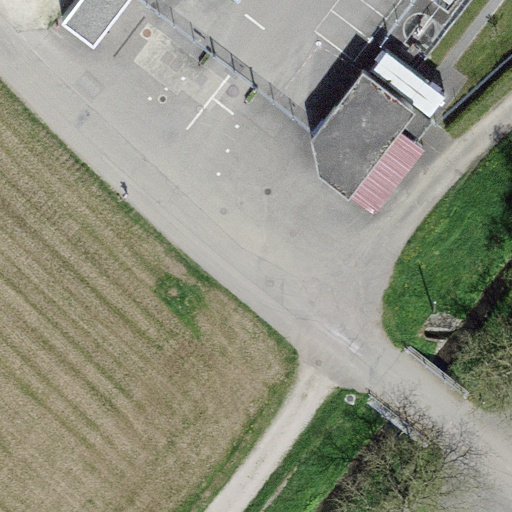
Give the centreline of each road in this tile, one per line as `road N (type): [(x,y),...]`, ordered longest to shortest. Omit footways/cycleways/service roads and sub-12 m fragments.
road 1 (residential): [(0,27),(306,300),(341,341),(488,433)]
road 2 (track): [(306,300),(511,121)]
road 3 (track): [(213,511),(341,341)]
